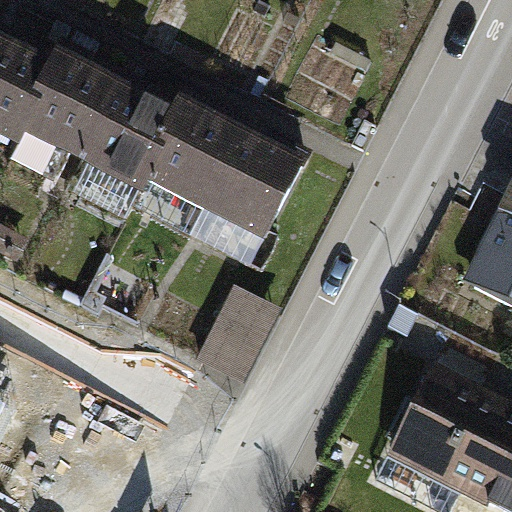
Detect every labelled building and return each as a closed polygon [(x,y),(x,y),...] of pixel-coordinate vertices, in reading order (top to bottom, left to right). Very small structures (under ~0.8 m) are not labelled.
[(4,38),(0,45),(0,138),(24,150),(29,139),(64,68),(4,38)] [(87,167),(126,89),(68,61),(64,68),(29,139),(87,167)] [(126,89),(87,167),(145,196),(148,190),(184,118),(126,89)] [(214,222),(253,143),(187,111),(184,118),(148,190),(214,222)] [(253,143),(214,222),(274,251),(313,173),(253,143)] [(511,182),(465,275),(511,298),(511,182)] [(231,290),(189,371),(229,392),(271,310),(231,290)] [(511,511),(511,409),(434,368),(386,458),(487,511),(511,511)]
